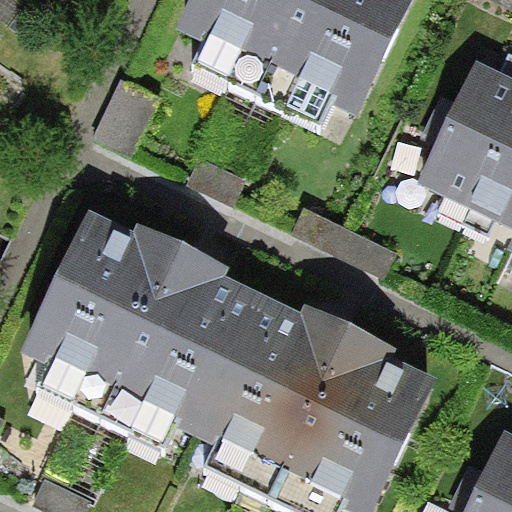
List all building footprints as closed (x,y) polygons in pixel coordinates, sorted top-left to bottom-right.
[(424,0),(213,0),(194,40),(250,67),(240,87),(296,114),(306,92),(365,121),(424,0)] [(447,155),(429,192),(484,219),(511,161),(511,89),(489,78),(471,116),(454,107),(434,148),(447,155)] [(160,107),(126,90),(100,145),(134,162),(160,107)] [(511,161),(484,219),(511,232),(511,161)] [(250,191),(201,167),(192,186),(241,210),(250,191)] [(390,256),(309,217),(300,236),(381,274),(390,256)] [(272,309),(107,229),(37,374),(93,401),(82,422),(149,454),(160,431),(203,452),(272,309)] [(382,511),(442,390),(272,309),(203,452),(226,464),(215,486),(267,511),(289,511),(295,499),(321,511),(382,511)] [(511,511),(511,456),(498,488),(475,478),(459,511),(511,511)] [(88,511),(48,493),(39,511),(88,511)]
